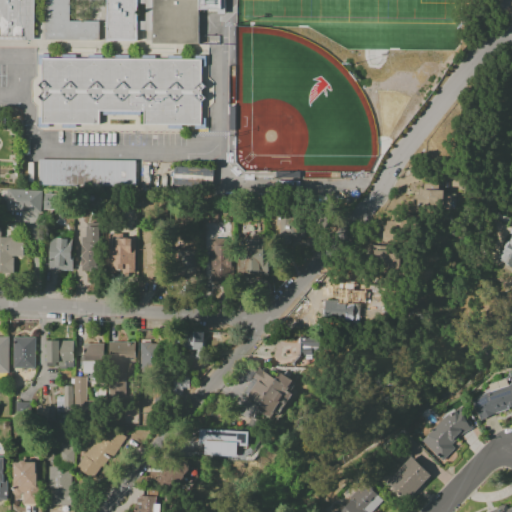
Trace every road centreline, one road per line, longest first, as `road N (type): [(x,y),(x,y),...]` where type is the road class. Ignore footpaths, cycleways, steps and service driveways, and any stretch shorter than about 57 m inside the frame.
road 1 (residential): [(511,37),(463,72),(365,213),(96,511)]
road 2 (residential): [(265,320),(0,302)]
